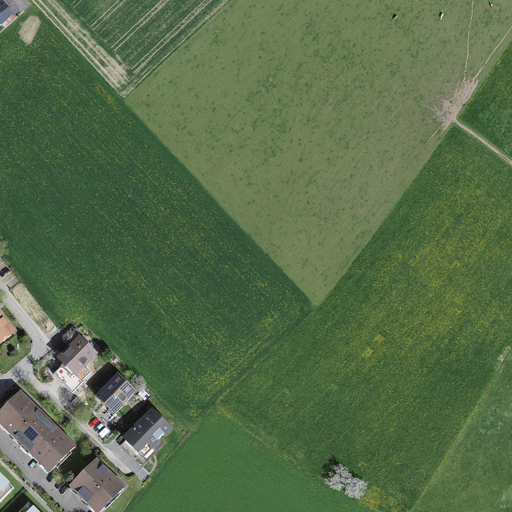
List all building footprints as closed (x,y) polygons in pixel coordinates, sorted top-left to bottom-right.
[(0,25),(0,26),(11,16),(0,3),(0,25)] [(0,341),(12,332),(0,316),(0,341)] [(73,372),(73,373),(74,372),(79,367),(81,368),(94,355),(79,340),(60,359),(73,372)] [(62,383),(73,394),(84,382),(74,372),(73,373),(73,372),(62,383)] [(98,397),(112,410),(118,403),(120,405),(133,392),(118,377),(98,397)] [(0,413),(0,422),(23,445),(47,421),(19,394),(0,413)] [(125,441),(138,453),(147,443),(151,447),(170,428),(154,412),(125,441)] [(47,421),(23,445),(50,472),(74,448),(47,421)] [(71,486),(97,511),(100,511),(123,489),(96,462),(71,486)] [(0,501),(13,488),(0,475),(0,501)]
